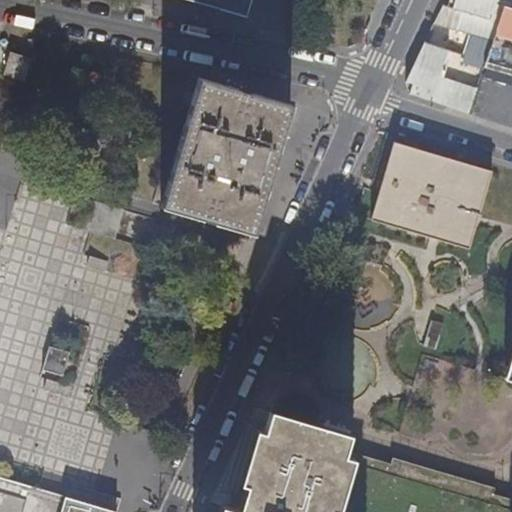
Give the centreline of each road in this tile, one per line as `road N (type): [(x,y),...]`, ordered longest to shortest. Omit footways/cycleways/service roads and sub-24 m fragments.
road 1 (residential): [(179,511),(369,88)]
road 2 (residential): [(369,88),(0,4)]
road 3 (residential): [(511,149),(369,88)]
